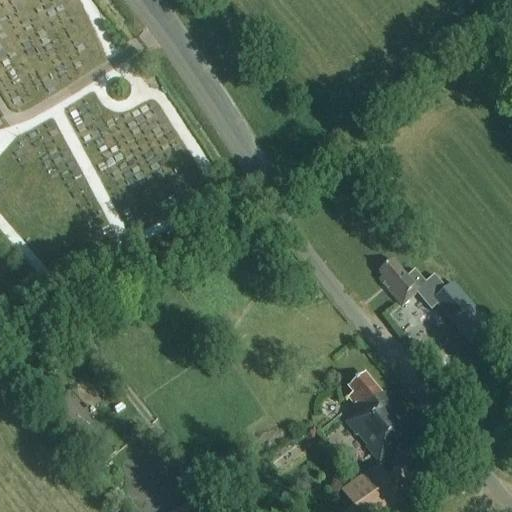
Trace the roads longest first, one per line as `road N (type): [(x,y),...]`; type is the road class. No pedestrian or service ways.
road 1 (unclassified): [(511,507),(281,224),(130,0)]
road 2 (track): [(265,198),(19,334),(43,371)]
